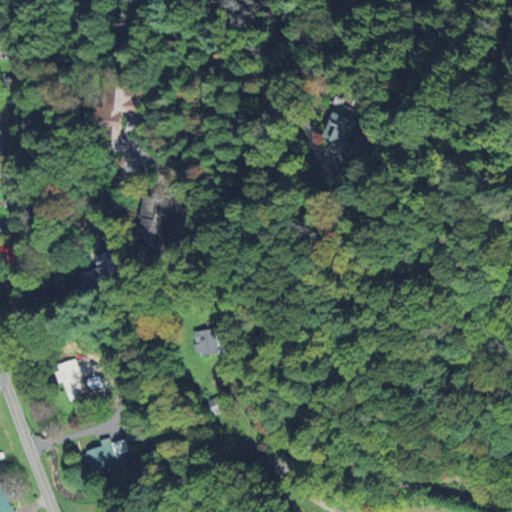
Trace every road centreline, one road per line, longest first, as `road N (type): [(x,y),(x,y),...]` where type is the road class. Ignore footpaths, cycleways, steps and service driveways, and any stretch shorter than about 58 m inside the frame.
road 1 (residential): [(0,328),(32,310),(130,161),(150,152),(184,173),(194,196),(192,237),(204,235),(260,168),(269,111),(297,112),(318,149)]
road 2 (residential): [(52,511),(0,368)]
